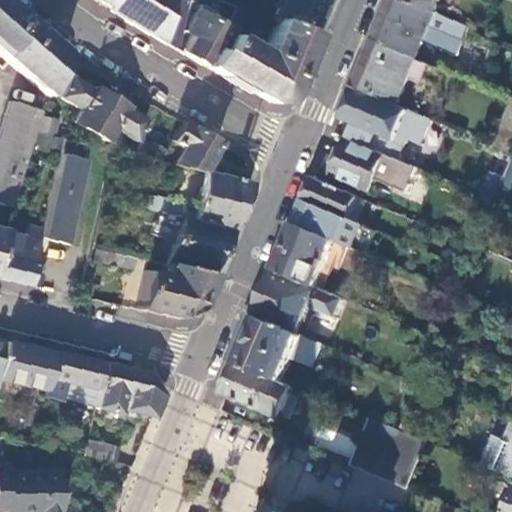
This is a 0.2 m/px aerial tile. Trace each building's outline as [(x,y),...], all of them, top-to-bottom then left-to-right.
[(62,54),(0,0),(0,58),(45,98),(62,54)] [(93,0),(127,17),(124,21),(162,43),(173,0),(93,0)] [(188,0),(173,0),(162,43),(175,51),(188,0)] [(321,15),(327,0),(278,0),(271,20),(275,22),(312,37),(321,15)] [(419,60),(439,14),(436,13),(405,0),(390,0),(383,18),(373,40),(415,58),(419,60)] [(405,0),(436,13),(441,0),(405,0)] [(180,53),(204,67),(213,50),(220,54),(229,37),(231,33),(236,35),(249,12),(238,7),(226,29),(215,23),(218,16),(199,6),(184,33),(190,36),(180,53)] [(303,58),(312,37),(275,22),(262,55),(229,37),(220,54),(213,50),(204,67),(263,100),(288,94),(303,58)] [(415,58),(373,40),(363,65),(354,86),(396,104),(415,58)] [(71,121),(106,141),(113,130),(133,141),(145,121),(124,110),(126,107),(91,87),(90,89),(70,78),(58,98),(78,109),(71,121)] [(396,104),(354,86),(349,99),(341,118),(355,125),(349,139),(399,161),(408,140),(421,146),(432,120),(396,104)] [(38,116),(39,112),(8,102),(0,126),(0,236),(1,232),(33,133),(38,116)] [(56,120),(38,116),(33,133),(39,134),(48,137),(52,138),(56,120)] [(217,143),(180,122),(169,142),(179,148),(170,165),(200,172),(217,143)] [(48,137),(39,134),(37,145),(46,147),(48,137)] [(407,193),(417,168),(399,161),(349,139),(333,176),(371,192),(376,180),(407,193)] [(61,140),(41,230),(39,239),(65,245),(87,146),(61,140)] [(158,162),(164,151),(151,144),(150,145),(142,140),(132,156),(158,162)] [(506,179),(491,172),(482,196),(496,202),(506,179)] [(239,208),(249,183),(203,173),(196,206),(139,194),(136,208),(173,216),(183,218),(230,229),(239,208)] [(366,201),(315,179),(311,189),(307,200),(351,219),(358,203),(363,205),(366,201)] [(351,219),(307,200),(301,213),(296,225),(336,241),(353,248),(363,224),(351,219)] [(179,228),(183,218),(173,216),(170,224),(179,228)] [(219,255),(230,229),(183,218),(179,228),(167,259),(164,265),(210,276),(219,255)] [(336,241),(296,225),(285,253),(277,271),(317,287),(336,241)] [(24,237),(1,232),(0,236),(0,279),(7,281),(29,286),(39,239),(41,230),(27,227),(24,237)] [(94,250),(92,261),(115,266),(117,255),(94,250)] [(153,263),(164,265),(167,259),(157,254),(153,263)] [(132,270),(134,259),(117,255),(115,266),(132,270)] [(144,271),(135,310),(174,319),(197,307),(204,292),(210,276),(164,265),(164,266),(162,275),(144,271)] [(317,287),(277,271),(267,294),(258,318),(299,334),(318,288),(317,287)] [(299,334),(258,318),(246,344),(238,364),(283,383),(293,358),(302,336),(299,334)] [(314,366),(323,344),(302,336),(293,358),(314,366)] [(26,346),(5,341),(0,363),(0,381),(34,390),(36,383),(45,385),(47,379),(53,352),(26,346)] [(74,357),(53,352),(47,379),(67,383),(63,401),(92,408),(102,363),(74,357)] [(443,360),(432,355),(420,383),(437,390),(441,380),(436,378),(443,360)] [(122,368),(102,363),(92,408),(92,410),(125,417),(126,413),(152,418),(161,396),(146,373),(122,368)] [(283,383),(238,364),(232,379),(225,395),(283,418),(295,388),(283,383)] [(390,454),(400,431),(373,420),(364,442),(390,454)] [(511,423),(505,440),(496,436),(484,465),(511,476),(511,423)] [(428,442),(400,431),(390,454),(364,442),(355,467),(409,488),(428,442)] [(85,441),(81,457),(110,463),(114,448),(85,441)] [(0,467),(0,511),(5,511),(59,511),(57,471),(7,475),(6,467),(0,467)]
